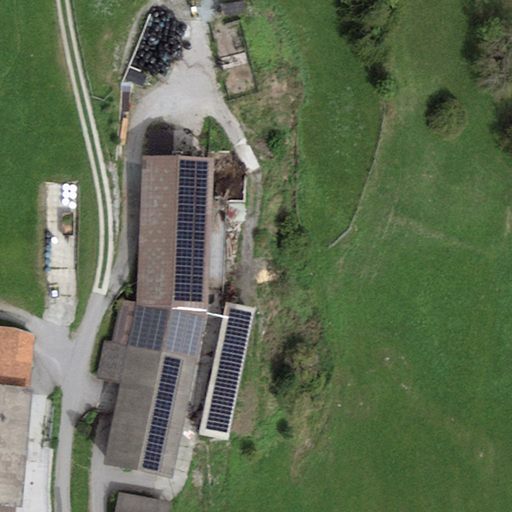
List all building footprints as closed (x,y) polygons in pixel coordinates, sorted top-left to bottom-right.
[(213,162),(144,161),(135,304),(207,317),(213,162)] [(135,304),(118,301),(110,343),(197,363),(207,317),(135,304)] [(225,303),(198,436),(228,442),(256,309),(225,303)] [(18,331),(0,329),(0,387),(30,390),(35,336),(18,331)] [(197,363),(110,343),(103,341),(97,379),(119,385),(103,467),(173,482),(197,363)] [(30,390),(0,387),(0,511),(13,511),(14,509),(21,510),(30,390)] [(169,511),(171,501),(118,491),(113,511),(169,511)]
